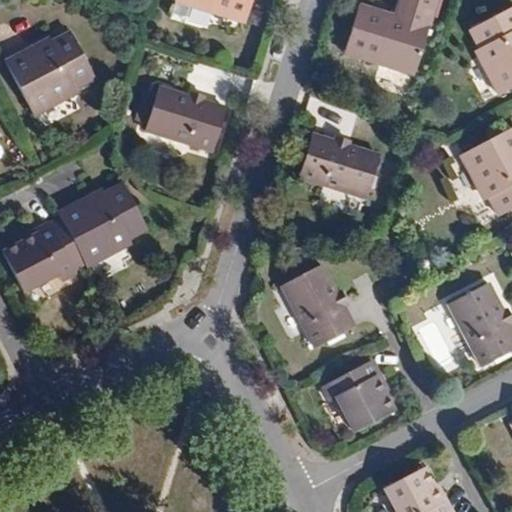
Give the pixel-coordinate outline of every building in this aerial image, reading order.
[(189,0),(191,1),(190,7),(246,24),(253,0),(189,0)] [(345,55),(399,72),(400,67),(416,72),(437,0),(407,0),(402,20),(395,17),(360,7),(345,55)] [(399,0),(395,17),(402,20),(407,0),(399,0)] [(495,87),(500,95),(511,88),(511,10),(472,31),(481,50),(478,56),(483,65),(491,67),(497,80),(495,87)] [(6,64),(33,116),(45,110),(46,105),(61,97),(66,99),(75,94),(76,88),(95,78),(71,33),(52,43),(51,40),(6,64)] [(414,77),(416,72),(400,67),(399,72),(414,77)] [(227,110),(206,103),(198,101),(188,98),(159,89),(146,131),(214,152),(227,110)] [(190,92),(188,98),(198,101),(206,103),(208,98),(190,92)] [(511,130),(462,157),(466,165),(472,167),(480,181),(478,187),(482,194),(489,197),(499,217),(511,209),(511,130)] [(380,157),(352,148),(343,145),(333,142),(312,136),(300,178),(368,199),(380,157)] [(335,136),(333,142),(343,145),(352,148),(354,142),(335,136)] [(103,191),(59,214),(87,267),(96,262),(99,255),(111,248),(117,251),(127,246),(130,239),(147,230),(124,184),(105,194),(103,191)] [(50,223),(34,232),(36,236),(19,245),(2,254),(23,294),(58,276),(61,282),(76,273),(50,223)] [(17,241),(19,245),(36,236),(34,232),(17,241)] [(340,301),(336,293),(322,266),(283,286),(317,350),(355,330),(344,309),(340,301)] [(504,317),(501,310),(487,283),(447,303),(479,364),(511,346),(511,330),(508,323),(504,317)] [(342,290),(336,293),(340,301),(344,309),(350,306),(342,290)] [(504,317),(508,323),(511,321),(511,318),(506,307),(501,310),(504,317)] [(437,376),(460,364),(433,312),(411,324),(437,376)] [(376,379),(380,377),(372,362),(324,387),(332,402),(337,399),(355,433),(394,413),(385,395),(381,386),(376,379)] [(388,393),(380,377),(376,379),(381,386),(385,395),(388,393)] [(450,511),(445,503),(442,505),(440,501),(424,470),(384,491),(394,511),(450,511)]
